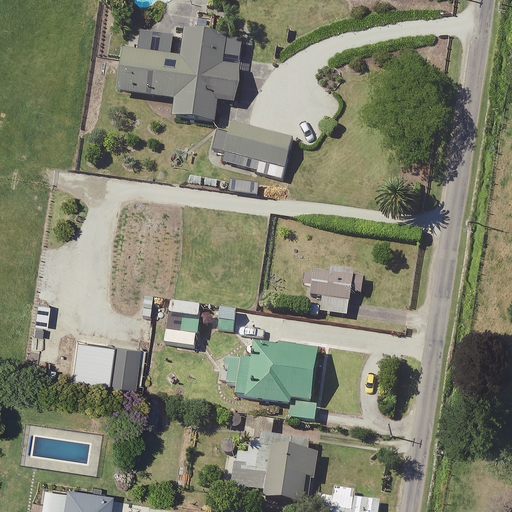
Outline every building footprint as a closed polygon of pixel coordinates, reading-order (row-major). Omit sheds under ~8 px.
[(181,37),(181,42),(162,40),(160,59),(125,55),(120,98),(176,104),(174,122),(216,127),(218,107),(235,109),(242,44),(181,37)] [(233,129),(231,138),(216,134),(211,155),(285,174),(293,144),(233,129)] [(362,277),(306,272),(304,299),(323,300),(321,316),(349,319),(350,302),(360,303),(362,277)] [(105,349),(107,339),(77,335),(71,383),(109,388),(132,390),(136,353),(114,350),(105,349)] [(318,353),(255,349),(254,364),(230,362),(228,389),(238,390),(237,404),(314,410),(318,353)] [(315,455),(316,445),(263,440),(259,475),(232,473),(230,492),(268,495),(267,505),(310,509),(315,455)] [(108,511),(110,498),(65,492),(62,511),(108,511)] [(376,511),(378,498),(329,492),(326,511),(376,511)]
